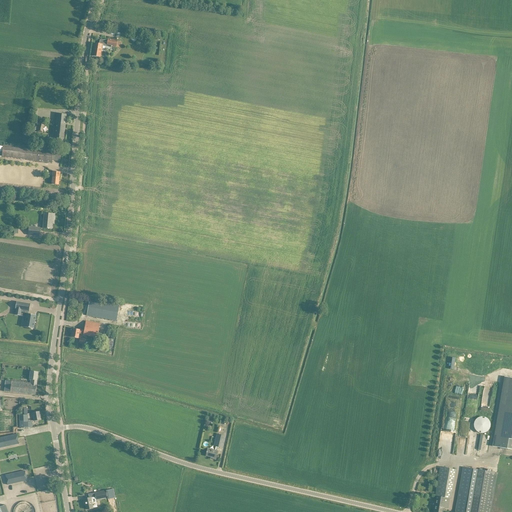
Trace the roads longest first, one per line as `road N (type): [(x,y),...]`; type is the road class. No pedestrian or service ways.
road 1 (tertiary): [(54,428),(49,370),(94,0)]
road 2 (unclassified): [(385,511),(206,472),(83,426),(54,428)]
